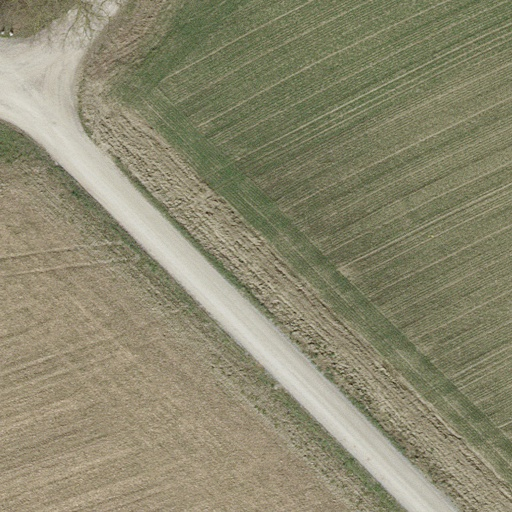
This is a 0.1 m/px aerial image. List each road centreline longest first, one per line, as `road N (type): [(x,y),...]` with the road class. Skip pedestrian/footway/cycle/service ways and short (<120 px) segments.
road 1 (unclassified): [(442,511),(20,93)]
road 2 (track): [(20,93),(113,0)]
